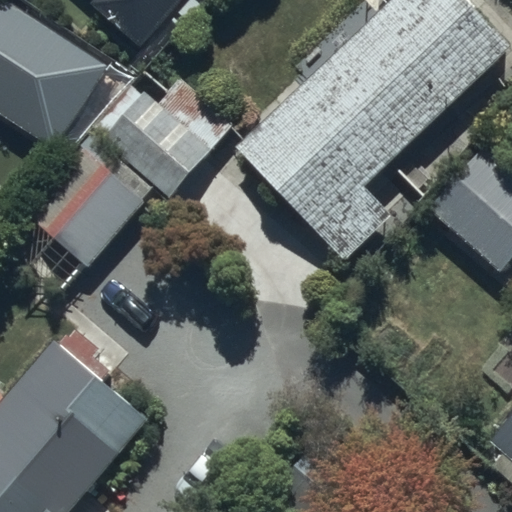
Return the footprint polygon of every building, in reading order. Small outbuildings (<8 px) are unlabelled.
[(90,0),(100,9),(88,21),(133,63),(191,0),(90,0)] [(371,201),(511,63),(511,60),(452,0),(362,0),(218,141),(347,273),(395,227),(371,201)] [(113,80),(4,7),(0,13),(0,120),(59,160),(113,80)] [(133,83),(88,132),(172,209),(224,151),(174,105),(166,113),(133,83)] [(78,292),(150,214),(89,158),(17,236),(78,292)] [(511,180),(487,160),(434,221),(506,284),(511,277),(511,180)] [(0,511),(90,511),(155,435),(63,353),(0,423),(0,511)] [(511,426),(490,451),(511,469),(511,426)] [(321,453),(291,492),(318,511),(356,511),(372,492),(321,453)]
